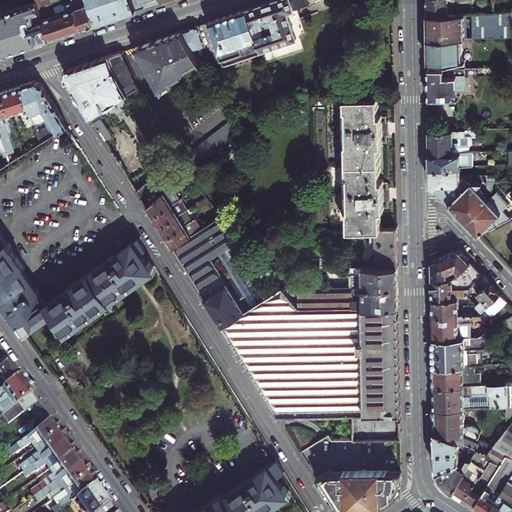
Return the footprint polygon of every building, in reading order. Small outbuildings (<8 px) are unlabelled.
[(36,0),(37,1),(49,39),(81,28),(71,0),(36,0)] [(71,0),(81,28),(97,23),(91,3),(82,6),(79,0),(71,0)] [(97,23),(163,0),(89,0),(91,3),(97,23)] [(273,0),(247,9),(252,24),(256,23),(259,32),(255,33),(261,52),(265,63),(271,61),(267,48),(297,38),(288,12),(309,5),(307,0),(273,0)] [(426,0),(427,14),(493,13),(495,12),(493,3),(492,0),(426,0)] [(0,13),(0,55),(49,39),(37,1),(0,13)] [(223,65),(261,52),(255,33),(252,24),(247,9),(209,22),(223,65)] [(511,10),(501,12),(495,12),(493,13),(427,14),(428,38),(462,37),(511,36),(511,10)] [(205,45),(198,25),(182,31),(193,49),(205,45)] [(182,31),(135,46),(160,88),(171,81),(169,79),(180,73),(187,68),(186,66),(198,58),(193,49),(182,31)] [(463,55),(462,37),(428,38),(428,69),(444,69),(465,68),(465,55),(463,55)] [(108,134),(109,130),(102,119),(100,118),(104,115),(102,110),(138,87),(136,81),(135,82),(132,75),(127,63),(126,63),(123,56),(124,56),(122,51),(122,50),(101,57),(101,58),(71,68),(71,67),(68,68),(66,77),(67,79),(68,79),(74,89),(74,90),(80,99),(81,99),(87,109),(86,110),(91,117),(106,140),(110,137),(108,134)] [(186,66),(187,68),(188,69),(200,62),(198,58),(186,66)] [(429,99),(474,98),(474,95),(470,94),(470,91),(466,91),(465,76),(444,77),(444,69),(428,69),(429,99)] [(169,79),(171,81),(171,82),(182,76),(180,73),(169,79)] [(34,80),(22,85),(34,123),(46,119),(51,128),(39,135),(41,142),(68,125),(41,83),(34,80)] [(171,81),(160,88),(162,91),(173,85),(171,82),(171,81)] [(22,85),(2,91),(10,112),(19,110),(20,112),(22,112),(27,125),(34,123),(22,85)] [(316,88),(316,98),(324,97),(324,88),(316,88)] [(2,91),(0,92),(0,130),(6,150),(7,152),(15,150),(6,123),(4,122),(2,116),(0,116),(10,112),(2,91)] [(315,153),(347,153),(379,153),(379,145),(382,145),(382,135),(386,134),(386,124),(381,124),(381,114),(378,114),(378,104),(378,96),(324,97),(316,98),(314,98),(315,153)] [(193,168),(240,129),(233,117),(185,157),(193,168)] [(482,129),(430,130),(430,153),(469,152),(469,147),(470,147),(471,144),(472,144),(472,139),(472,136),(482,136),(482,129)] [(469,152),(430,153),(430,167),(461,166),(474,166),(474,162),(484,162),(487,160),(487,158),(489,158),(492,156),(494,155),(494,151),(469,152)] [(380,180),(379,153),(347,153),(315,153),(316,173),(328,173),(328,191),(316,198),(317,229),(368,228),(381,228),(381,210),(383,210),(383,201),(388,200),(388,189),(383,189),(383,180),(380,180)] [(137,190),(147,206),(174,184),(187,173),(178,164),(174,167),(175,169),(161,179),(161,178),(155,183),(153,181),(151,181),(148,181),(137,190)] [(430,182),(450,203),(471,183),(482,183),(487,183),(493,183),(495,183),(495,179),(488,179),(488,175),(461,176),(461,166),(430,167),(430,182)] [(471,183),(450,203),(467,222),(489,200),(477,188),(482,183),(471,183)] [(153,216),(172,204),(183,197),(174,184),(147,206),(153,216)] [(493,196),(489,200),(467,222),(480,235),(507,221),(504,216),(511,208),(511,207),(493,188),(492,195),(493,196)] [(160,226),(179,214),(182,212),(181,209),(179,210),(178,212),(172,204),(153,216),(160,226)] [(184,223),(179,214),(160,226),(166,237),(189,222),(187,220),(185,221),(184,223)] [(173,247),(194,281),(216,267),(211,258),(224,250),(242,240),(222,216),(202,228),(173,247)] [(195,219),(189,222),(166,237),(173,247),(202,228),(195,219)] [(397,228),(381,228),(368,228),(369,245),(375,245),(376,267),(397,266),(397,228)] [(0,298),(24,331),(52,311),(65,331),(153,269),(141,252),(145,249),(137,237),(134,239),(49,299),(46,301),(22,268),(26,266),(0,229),(0,298)] [(216,267),(222,275),(235,268),(224,250),(211,258),(216,267)] [(453,262),(456,268),(457,268),(460,272),(461,271),(471,262),(460,250),(453,252),(456,260),(453,262)] [(453,252),(439,258),(442,266),(445,265),(447,272),(456,268),(453,262),(456,260),(453,252)] [(432,261),(433,278),(447,278),(447,272),(445,265),(442,266),(439,258),(432,261)] [(471,262),(461,271),(470,287),(471,286),(483,274),(471,262)] [(376,267),(330,268),(330,273),(333,276),(351,276),(351,287),(398,287),(397,266),(376,267)] [(194,281),(222,326),(245,312),(222,275),(216,267),(194,281)] [(257,304),(240,277),(235,268),(222,275),(245,312),(257,304)] [(470,287),(461,271),(460,272),(458,273),(454,278),(451,278),(447,278),(433,278),(433,299),(458,298),(460,298),(462,296),(466,293),(465,292),(468,290),(470,287)] [(250,272),(240,277),(257,304),(267,298),(256,282),(250,272)] [(483,298),(476,304),(477,305),(482,311),(484,309),(501,293),(483,274),(471,286),(483,298)] [(260,280),(256,282),(267,298),(274,294),(270,286),(266,286),(264,287),(260,280)] [(351,287),(283,289),(287,293),(300,293),(299,308),(364,307),(398,307),(398,287),(351,287)] [(222,326),(278,416),(353,414),(366,414),(364,350),(359,350),(359,342),(364,342),(364,307),(299,308),(287,293),(283,289),(274,294),(267,298),(257,304),(245,312),(222,326)] [(501,293),(484,309),(490,316),(508,301),(501,293)] [(433,299),(433,314),(470,313),(482,313),(482,311),(477,305),(464,306),(462,308),(459,308),(458,298),(433,299)] [(364,342),(359,342),(359,350),(364,350),(366,414),(400,414),(398,307),(364,307),(364,342)] [(433,314),(434,337),(471,337),(471,322),(466,322),(466,317),(470,317),(470,313),(433,314)] [(434,337),(434,365),(475,364),(483,364),(483,347),(487,347),(487,331),(478,336),(471,337),(434,337)] [(14,369),(9,362),(0,368),(0,378),(14,369)] [(475,364),(434,365),(435,385),(481,384),(482,371),(476,371),(475,364)] [(14,369),(0,378),(6,386),(19,376),(14,369)] [(19,376),(6,386),(0,389),(0,412),(8,424),(37,402),(19,376)] [(435,385),(435,408),(464,407),(500,406),(508,406),(508,402),(511,401),(511,392),(511,393),(508,393),(507,383),(481,384),(435,385)] [(500,406),(500,415),(511,414),(511,405),(508,406),(500,406)] [(487,451),(493,445),(478,438),(480,432),(478,430),(474,427),(471,425),(468,426),(466,425),(464,425),(464,415),(464,407),(435,408),(436,429),(467,442),(473,445),(476,446),(487,451)] [(30,445),(33,449),(58,431),(50,420),(4,453),(6,457),(11,455),(19,450),(19,451),(30,445)] [(506,455),(511,457),(511,428),(508,426),(496,441),(509,450),(506,455)] [(436,429),(436,449),(466,449),(467,442),(436,429)] [(58,431),(33,449),(36,454),(17,467),(22,473),(23,472),(65,441),(58,431)] [(73,452),(65,441),(23,472),(27,476),(34,471),(34,472),(44,465),(48,470),(73,452)] [(486,486),(499,494),(511,474),(511,457),(506,455),(509,450),(496,441),(493,445),(487,451),(476,446),(474,451),(472,454),(470,458),(468,462),(465,468),(455,490),(475,503),(486,486)] [(437,470),(440,476),(458,462),(464,457),(466,457),(466,449),(436,449),(437,470)] [(38,493),(80,463),(73,452),(48,470),(51,474),(41,482),(42,483),(35,488),(38,493)] [(278,478),(285,473),(278,461),(226,497),(224,494),(198,511),(266,511),(290,496),(278,478)] [(445,484),(455,490),(465,468),(459,465),(458,462),(440,476),(445,484)] [(38,493),(34,496),(38,501),(59,486),(63,491),(88,473),(80,463),(38,493)] [(319,481),(332,473),(330,470),(317,478),(319,481)] [(338,511),(343,511),(351,507),(360,507),(360,503),(375,502),(381,503),(396,491),(399,486),(401,479),(401,472),(332,473),(319,481),(338,511)] [(88,473),(63,491),(53,498),(51,499),(55,505),(51,508),(53,511),(55,511),(75,498),(95,484),(88,473)] [(511,474),(499,494),(500,495),(503,497),(510,501),(511,502),(511,474)] [(115,511),(95,484),(75,498),(84,511),(115,511)] [(486,486),(475,503),(489,511),(497,499),(500,495),(499,494),(486,486)] [(489,511),(502,511),(510,501),(503,497),(502,500),(504,501),(502,503),(497,499),(489,511)] [(502,511),(511,511),(511,508),(511,509),(511,507),(511,502),(510,501),(502,511)]
